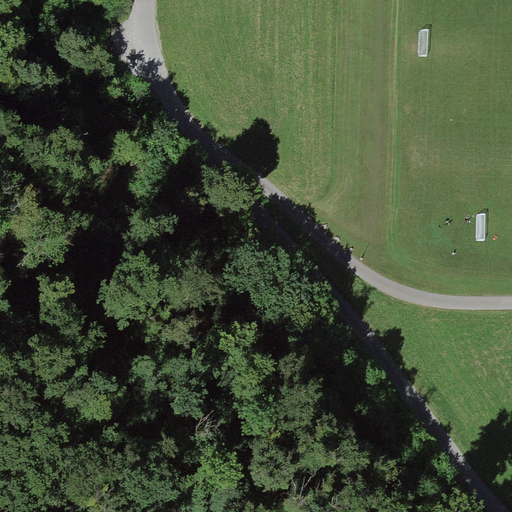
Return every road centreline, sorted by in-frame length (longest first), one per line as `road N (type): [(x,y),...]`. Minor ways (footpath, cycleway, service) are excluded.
road 1 (track): [(503,511),(366,336),(205,153)]
road 2 (track): [(205,153),(402,294),(466,307),(511,305)]
road 3 (track): [(141,0),(149,71),(205,153)]
